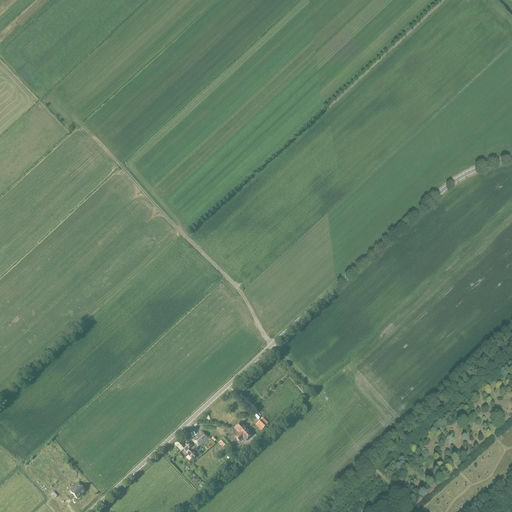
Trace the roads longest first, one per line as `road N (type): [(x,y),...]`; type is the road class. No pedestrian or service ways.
road 1 (unclassified): [(91,511),(457,177),(511,158)]
road 2 (track): [(313,387),(272,345),(241,292),(180,232)]
road 3 (track): [(180,232),(77,121)]
